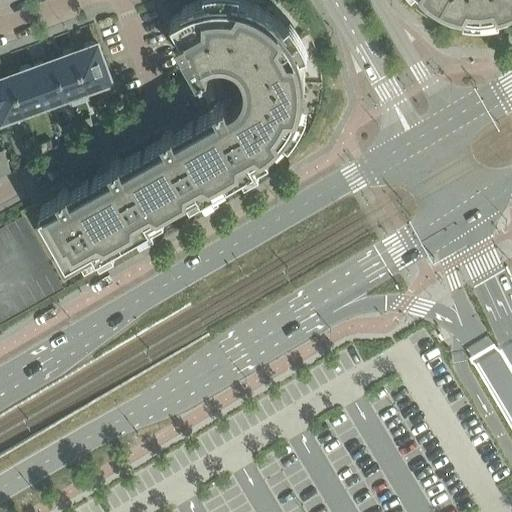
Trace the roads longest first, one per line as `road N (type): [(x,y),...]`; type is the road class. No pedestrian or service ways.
road 1 (secondary): [(0,490),(442,233)]
road 2 (secondary): [(409,142),(0,379)]
road 3 (residential): [(0,196),(145,112),(154,93),(119,0)]
road 4 (residential): [(335,0),(409,142)]
road 5 (residential): [(439,124),(427,82),(376,0)]
